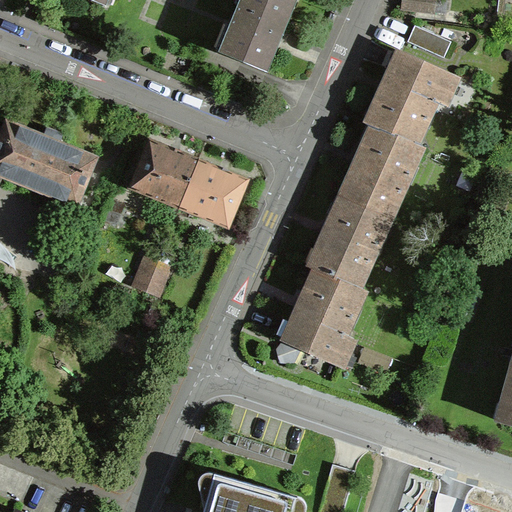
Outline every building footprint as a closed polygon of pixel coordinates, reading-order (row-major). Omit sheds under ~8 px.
[(301,0),(239,0),(218,48),(271,71),(301,0)] [(435,0),(402,0),(401,10),(434,13),(435,0)] [(450,39),(415,24),(408,41),(443,56),(450,39)] [(458,70),(398,46),(369,120),(429,143),(458,70)] [(78,206),(99,157),(5,118),(2,125),(0,123),(0,184),(4,175),(78,206)] [(398,219),(429,143),(369,120),(339,195),(398,219)] [(131,186),(237,227),(259,171),(152,130),(131,186)] [(398,219),(339,195),(311,264),(371,288),(398,219)] [(159,298),(173,263),(145,252),(131,287),(159,298)] [(371,288),(311,264),(278,346),(338,370),(371,288)] [(511,376),(500,417),(511,421),(511,376)] [(304,511),(305,511),(306,502),(303,497),(297,495),(216,473),(205,471),(200,476),(199,483),(203,508),(202,511),(304,511)]
